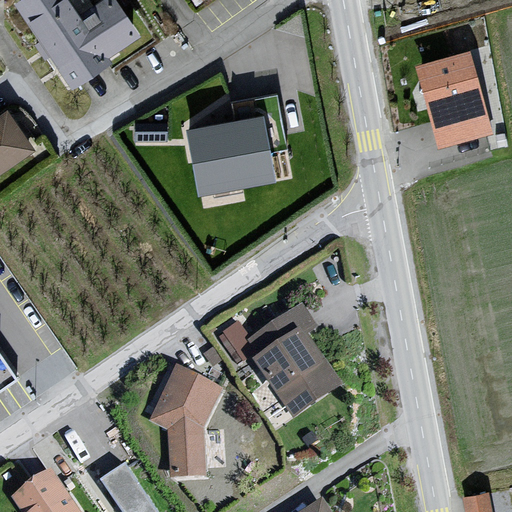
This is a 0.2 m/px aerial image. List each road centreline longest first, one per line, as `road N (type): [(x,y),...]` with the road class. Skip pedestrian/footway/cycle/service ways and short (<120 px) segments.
road 1 (residential): [(381,202),(340,217),(0,445)]
road 2 (tertiary): [(381,202),(438,511)]
road 3 (tertiary): [(344,0),(381,202)]
